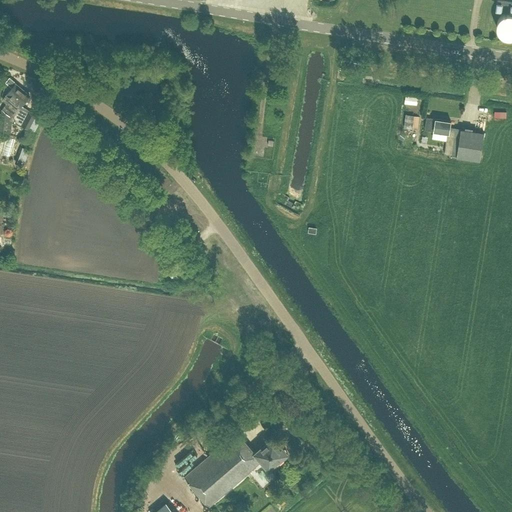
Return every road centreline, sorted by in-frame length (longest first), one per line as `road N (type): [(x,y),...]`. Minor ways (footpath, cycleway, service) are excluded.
road 1 (unclassified): [(427,511),(189,187),(113,117),(0,52)]
road 2 (unclassified): [(511,55),(161,0)]
